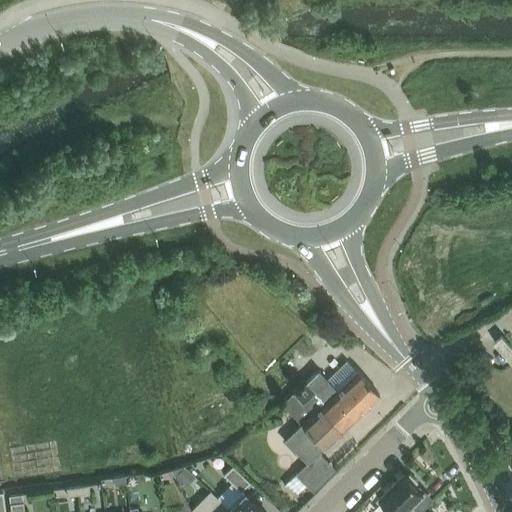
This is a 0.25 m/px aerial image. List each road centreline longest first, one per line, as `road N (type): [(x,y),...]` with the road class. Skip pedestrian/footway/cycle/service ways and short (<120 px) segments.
road 1 (residential): [(322,511),(436,395)]
road 2 (primary): [(237,163),(91,227)]
road 3 (primary): [(91,227),(145,227),(247,206)]
road 4 (primary): [(511,123),(471,116),(366,133)]
road 5 (primary): [(376,169),(511,125)]
road 6 (tertiary): [(301,238),(336,289),(391,341)]
road 7 (tertiary): [(0,46),(82,15),(129,15)]
road 8 (tertiary): [(501,511),(436,395)]
road 9 (tertiary): [(294,100),(244,51),(191,32)]
road 10 (tertiary): [(391,341),(340,230)]
